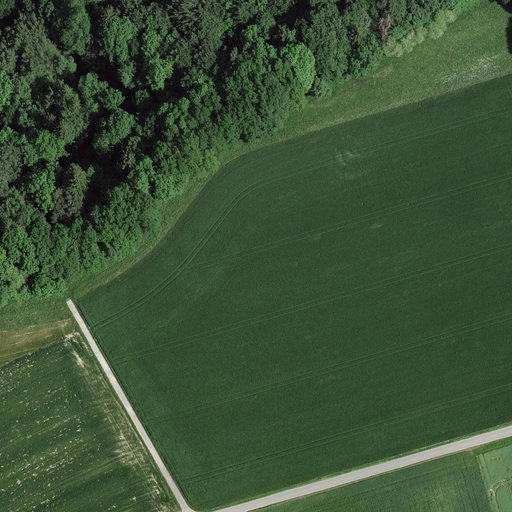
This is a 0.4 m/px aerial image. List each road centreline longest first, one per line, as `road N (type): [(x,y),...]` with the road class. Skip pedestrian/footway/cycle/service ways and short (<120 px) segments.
road 1 (unclassified): [(511,429),(230,511)]
road 2 (track): [(187,511),(68,303)]
